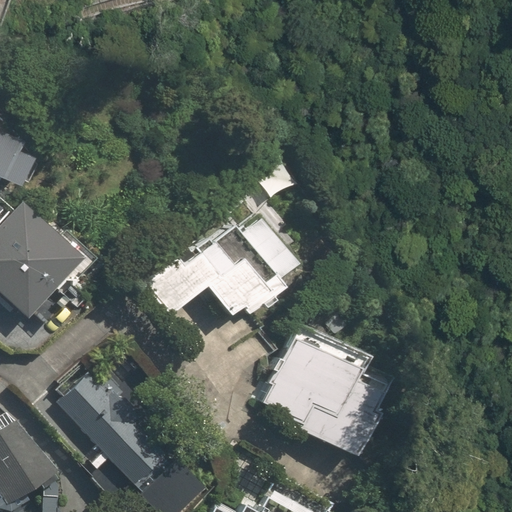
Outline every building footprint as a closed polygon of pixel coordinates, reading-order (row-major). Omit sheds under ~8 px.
[(0,178),(15,185),(28,157),(14,151),(19,140),(0,131),(0,178)] [(0,296),(22,317),(78,257),(17,201),(0,219),(0,296)] [(268,204),(233,232),(226,224),(178,263),(170,253),(136,280),(164,315),(201,285),(224,314),(235,304),(243,313),(278,285),(271,276),(291,260),(282,249),(292,241),(282,230),(286,227),(268,204)] [(347,366),(285,337),(264,379),(270,382),(261,400),(277,408),(273,416),(347,452),(368,410),(362,407),(371,388),(343,374),(347,366)] [(86,373),(55,401),(129,480),(158,454),(116,409),(132,394),(107,367),(93,380),(86,373)] [(0,510),(7,511),(26,501),(21,493),(50,477),(19,419),(0,406),(0,510)] [(178,450),(135,488),(156,511),(177,511),(208,485),(178,450)] [(54,511),(57,489),(44,488),(41,511),(54,511)]
